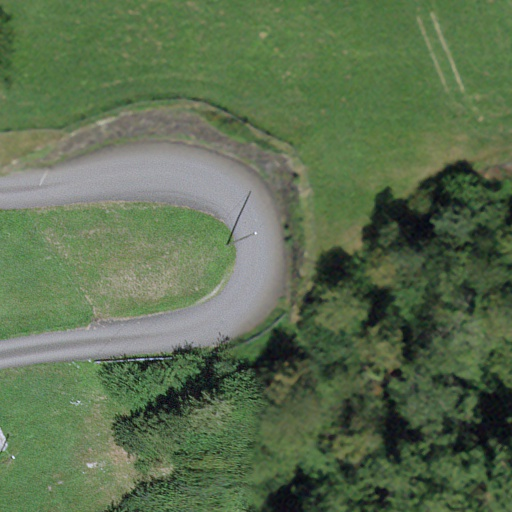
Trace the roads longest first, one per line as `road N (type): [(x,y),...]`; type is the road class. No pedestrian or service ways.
road 1 (unclassified): [(100,511),(438,85),(511,15)]
road 2 (unclassified): [(0,355),(201,329),(243,305),(260,260),(248,210),(205,179),(159,173),(0,194)]
